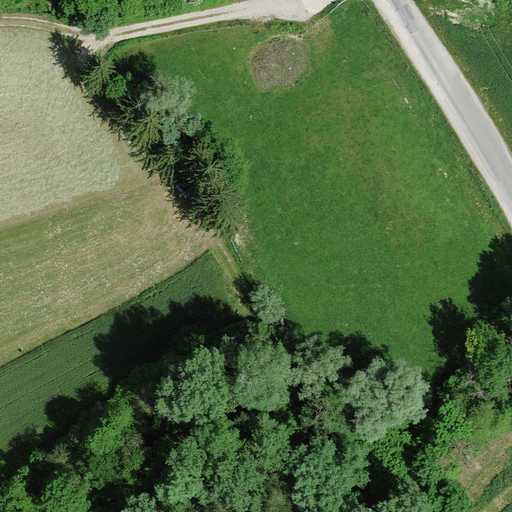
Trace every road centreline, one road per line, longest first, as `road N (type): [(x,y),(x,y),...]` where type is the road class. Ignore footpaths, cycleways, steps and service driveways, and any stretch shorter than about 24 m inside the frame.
road 1 (track): [(279,0),(96,36),(0,20)]
road 2 (unclassified): [(399,0),(511,187)]
